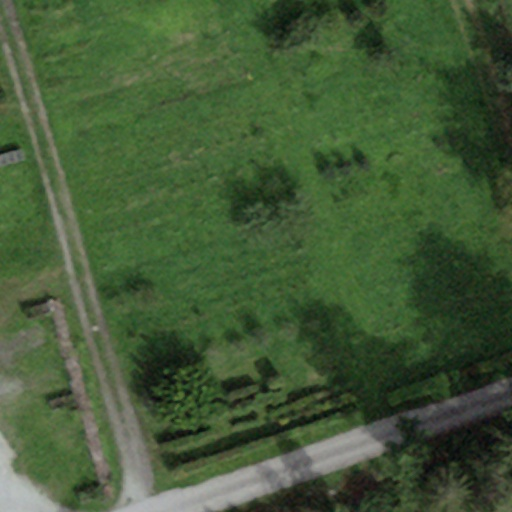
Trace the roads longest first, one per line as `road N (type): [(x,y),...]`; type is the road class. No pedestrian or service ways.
road 1 (track): [(202,511),(511,400)]
road 2 (track): [(460,0),(511,159)]
